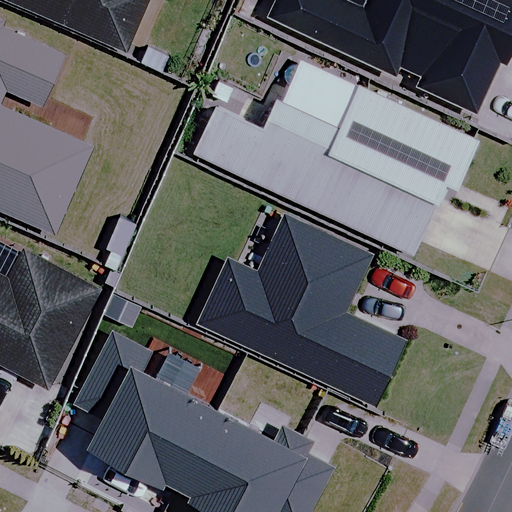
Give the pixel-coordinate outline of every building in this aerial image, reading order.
[(6,0),(120,49),(141,0),(6,0)] [(350,0),(271,0),(265,14),(390,71),(394,62),(418,73),(413,82),(472,109),(495,57),(501,60),(511,35),(511,0),(362,0),(360,4),(350,0)] [(0,209),(48,231),(87,144),(0,105),(0,89),(1,88),(39,104),(61,54),(0,27),(0,209)] [(213,106),(192,151),(406,249),(437,182),(448,187),(470,138),(295,59),(276,101),(269,98),(256,125),(213,106)] [(366,251),(280,212),(253,269),(224,256),(194,321),(371,401),(399,339),(339,311),(366,251)] [(0,364),(42,386),(94,286),(0,238),(0,364)] [(153,478),(168,485),(208,408),(132,369),(143,349),(106,330),(69,402),(92,414),(76,445),(150,483),(153,478)] [(269,440),(208,408),(168,485),(180,491),(176,499),(201,511),(305,511),(330,465),(297,449),(302,438),(277,425),(269,440)]
